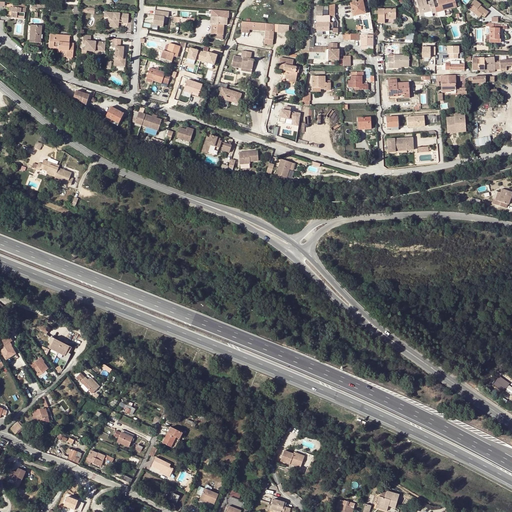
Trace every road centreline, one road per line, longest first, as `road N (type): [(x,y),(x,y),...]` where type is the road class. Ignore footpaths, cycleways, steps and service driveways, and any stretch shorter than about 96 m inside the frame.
road 1 (motorway): [(511,455),(331,364),(0,231)]
road 2 (motorway): [(0,270),(405,431),(511,483)]
road 3 (residential): [(380,173),(132,98)]
road 4 (tertiary): [(0,85),(111,169),(208,205)]
road 5 (residential): [(1,434),(85,341),(69,324),(0,295)]
road 6 (residential): [(315,0),(317,39),(348,43),(376,65),(380,173)]
road 7 (unclassified): [(169,511),(1,434)]
road 8 (tertiary): [(341,219),(435,214),(511,226)]
road 9 (residential): [(132,98),(60,75),(18,54),(4,37)]
road 10 (tertiary): [(511,422),(393,341)]
road 11 (residential): [(511,149),(380,173)]
road 12 (tertiary): [(295,259),(393,341)]
road 13 (tertiary): [(393,341),(304,252)]
